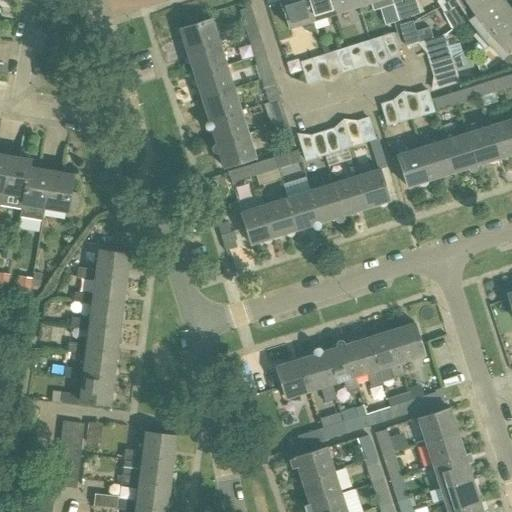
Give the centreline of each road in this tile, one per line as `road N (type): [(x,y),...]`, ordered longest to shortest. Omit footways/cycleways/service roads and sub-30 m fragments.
road 1 (residential): [(30,0),(14,107),(92,122),(129,113),(102,17)]
road 2 (residential): [(196,329),(435,256)]
road 3 (residential): [(511,489),(435,256)]
road 4 (residential): [(234,511),(196,329)]
